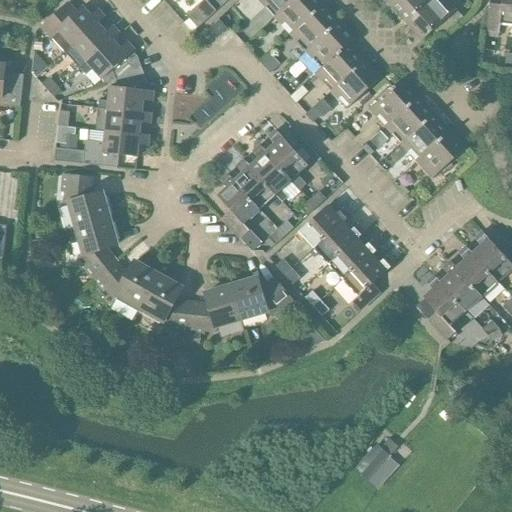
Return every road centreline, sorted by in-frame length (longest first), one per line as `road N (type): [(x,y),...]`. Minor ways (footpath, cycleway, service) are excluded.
road 1 (residential): [(469,208),(419,250),(273,95)]
road 2 (residential): [(209,256),(167,199),(273,95)]
road 3 (residential): [(273,95),(230,52),(202,69),(182,69),(116,0)]
